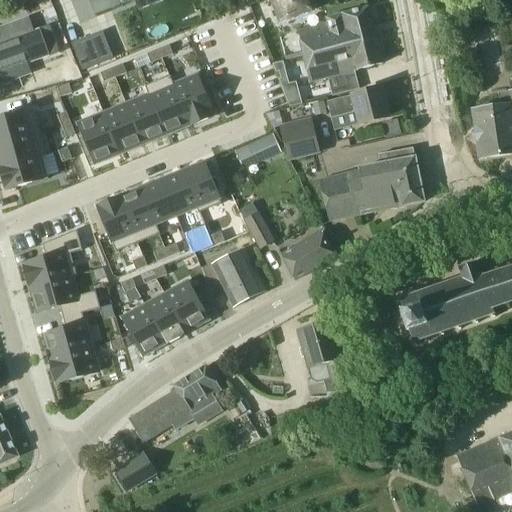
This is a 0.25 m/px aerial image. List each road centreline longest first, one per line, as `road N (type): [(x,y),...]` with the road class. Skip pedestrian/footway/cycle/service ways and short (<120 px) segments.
road 1 (tertiary): [(52,477),(160,374),(418,234),(460,195)]
road 2 (residential): [(250,124),(0,235)]
road 3 (residential): [(460,195),(417,0)]
road 4 (residential): [(52,477),(0,292)]
